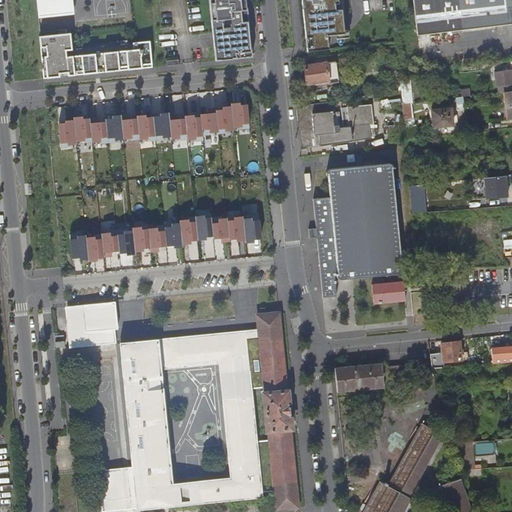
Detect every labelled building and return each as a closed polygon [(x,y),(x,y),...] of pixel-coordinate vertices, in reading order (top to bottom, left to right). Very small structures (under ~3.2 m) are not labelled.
[(79,13),(77,0),(38,0),(40,18),(79,13)] [(246,0),(208,0),(215,62),(252,58),(246,0)] [(301,0),(307,52),(329,50),(328,37),(345,35),(343,10),(336,11),(336,5),(339,4),(339,0),(301,0)] [(511,0),(412,0),(417,37),(511,25),(511,0)] [(152,69),(149,43),(71,51),(70,35),(38,39),(43,81),(152,69)] [(337,64),(327,65),(329,86),(339,85),(337,64)] [(304,67),(306,88),(329,86),(327,65),(304,67)] [(511,83),(510,69),(496,70),(497,77),(495,78),(496,82),(499,82),(499,85),(511,83)] [(460,89),(462,96),(472,94),(470,86),(460,89)] [(235,89),(236,101),(245,101),(245,88),(235,89)] [(383,106),(402,105),(401,98),(383,100),(383,106)] [(133,99),(124,102),(128,111),(136,108),(133,99)] [(148,99),(140,99),(139,113),(148,114),(148,99)] [(54,122),(56,149),(207,143),(206,139),(252,132),(250,103),(204,108),(204,113),(54,122)] [(302,150),(372,140),(371,127),(374,127),(372,107),(346,110),(349,130),(334,132),(334,128),(342,127),(341,114),(337,114),(337,111),(332,111),(331,104),(298,107),(302,150)] [(68,107),(57,107),(58,121),(69,121),(68,107)] [(452,110),(432,113),(435,130),(454,127),(452,110)] [(389,130),(391,145),(406,143),(405,128),(389,130)] [(326,172),(326,174),(328,174),(330,198),(313,199),(316,227),(318,227),(318,228),(309,229),(309,238),(319,237),(319,239),(317,239),(323,298),(337,296),(335,275),(337,275),(337,277),(338,278),(340,279),(342,280),(353,278),(387,275),(387,282),(372,284),(374,304),(406,300),(412,300),(410,282),(404,282),(404,279),(398,280),(397,275),(399,275),(400,275),(402,274),(403,272),(403,270),(401,270),(392,170),(394,170),(394,169),(394,168),(393,166),(391,166),(390,165),(389,165),(331,169),(329,169),(328,170),(327,170),(326,172)] [(511,190),(510,175),(484,179),(487,200),(511,196),(511,190)] [(412,186),(414,203),(425,202),(423,185),(412,186)] [(213,212),(64,235),(67,261),(216,242),(217,247),(263,243),(260,214),(213,216),(213,212)] [(274,490),(269,439),(256,441),(252,388),(263,387),(258,328),(120,342),(115,301),(64,306),(66,346),(112,342),(125,468),(93,471),(96,511),(116,511),(262,497),(262,491),(274,490)] [(278,312),(256,315),(258,328),(263,387),(264,394),(263,394),(264,406),(265,421),(266,432),(269,432),(269,439),(274,490),(276,509),(297,507),(290,430),(291,429),(288,391),(286,391),(278,312)] [(459,341),(441,343),(442,359),(461,357),(459,341)] [(495,348),(496,363),(506,362),(504,348),(495,348)] [(379,363),(334,368),(336,392),(382,387),(379,363)] [(406,365),(384,368),(386,381),(407,378),(406,365)] [(421,391),(401,408),(413,421),(433,404),(421,391)] [(438,426),(423,420),(392,483),(383,479),(367,511),(398,511),(409,492),(406,490),(438,426)] [(460,459),(472,459),(472,441),(454,442),(460,459)] [(494,443),(477,444),(477,453),(495,453),(494,443)] [(473,468),(472,459),(460,459),(463,468),(473,468)] [(471,511),(461,478),(439,485),(447,511),(471,511)]
